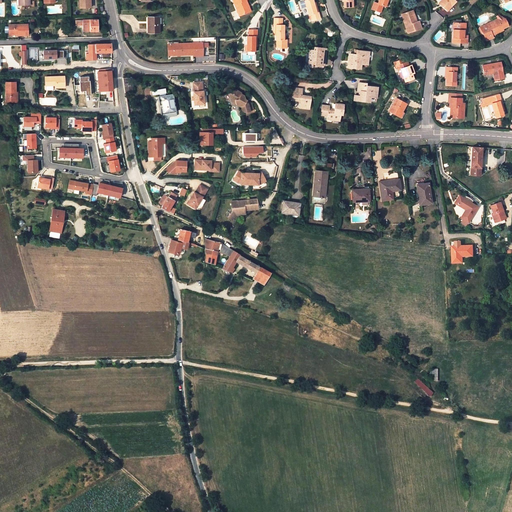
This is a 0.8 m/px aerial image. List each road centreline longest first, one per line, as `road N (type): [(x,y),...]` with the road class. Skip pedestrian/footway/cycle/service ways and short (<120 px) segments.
road 1 (track): [(0,366),(179,361),(511,423)]
road 2 (unclassified): [(136,174),(175,287),(189,454),(210,511)]
road 3 (unclassified): [(425,135),(305,134),(230,70),(145,69),(122,53)]
road 4 (track): [(0,380),(170,511)]
road 5 (unclassified): [(122,53),(119,80),(136,174)]
road 6 (residential): [(98,175),(46,164),(46,140),(91,141)]
